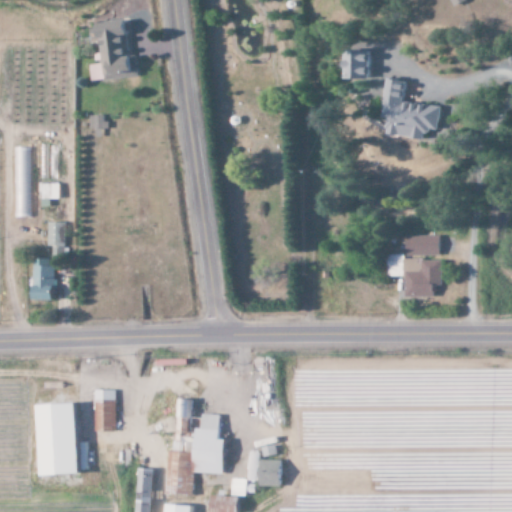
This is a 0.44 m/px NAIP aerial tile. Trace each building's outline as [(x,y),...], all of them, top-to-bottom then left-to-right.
[(136,77),(130,27),(115,29),(114,22),(99,24),(102,54),(98,55),(98,64),(90,65),(92,82),(136,77)] [(350,78),(373,79),(374,50),(351,50),(350,78)] [(390,136),(433,140),(434,129),(441,130),(444,106),(407,103),(409,81),(389,78),(385,118),(391,118),(390,136)] [(107,129),(107,115),(90,116),(91,130),(98,129),(98,137),(102,137),(102,130),(107,129)] [(62,183),(42,184),(43,207),(52,207),(52,199),(62,199),(62,183)] [(65,222),(51,222),(51,257),(66,256),(65,222)] [(407,236),(408,256),(442,255),(441,235),(407,236)] [(443,260),(405,259),(405,255),(388,255),(388,276),(405,276),(405,296),(436,297),(436,286),(442,286),(443,260)] [(56,266),(49,266),(50,259),(36,259),(35,301),(56,301),(56,266)] [(117,432),(117,390),(96,390),(96,432),(117,432)] [(168,494),(195,495),(196,473),(227,475),(229,440),(222,440),(222,415),(204,415),(204,419),(194,418),(194,400),(179,400),(177,451),(169,451),(168,494)] [(47,476),(85,475),(82,404),(43,406),(47,476)] [(285,487),(285,461),(262,460),(262,453),(251,453),(251,482),(262,482),(262,487),(285,487)] [(138,511),(153,511),(155,470),(140,469),(138,511)] [(257,482),(235,481),(235,495),(257,495),(257,482)] [(243,511),(244,497),(215,496),(214,511),(243,511)]
